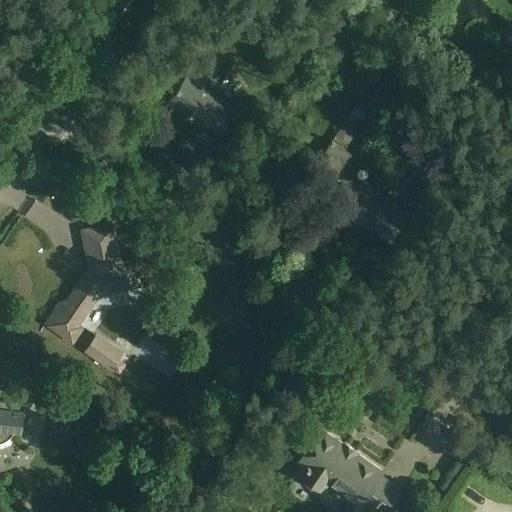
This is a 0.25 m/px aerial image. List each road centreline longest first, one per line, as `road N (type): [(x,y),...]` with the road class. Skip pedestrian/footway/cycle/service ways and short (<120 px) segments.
road 1 (residential): [(511,450),(32,128)]
road 2 (residential): [(122,0),(32,128)]
